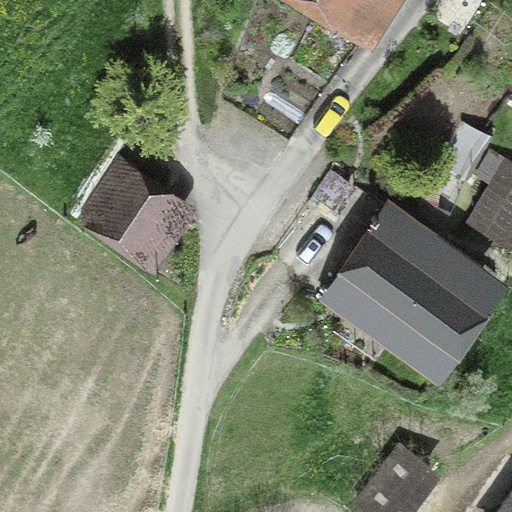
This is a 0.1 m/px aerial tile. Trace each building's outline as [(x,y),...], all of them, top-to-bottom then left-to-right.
[(322,0),(360,24),(375,0),(322,0)] [(155,259),(181,218),(160,204),(167,192),(114,158),(80,211),(155,259)] [(510,232),(511,228),(511,163),(507,160),(475,211),(510,232)] [(493,271),(393,198),(324,295),(425,367),(493,271)] [(416,511),(439,475),(403,454),(369,511),(416,511)]
